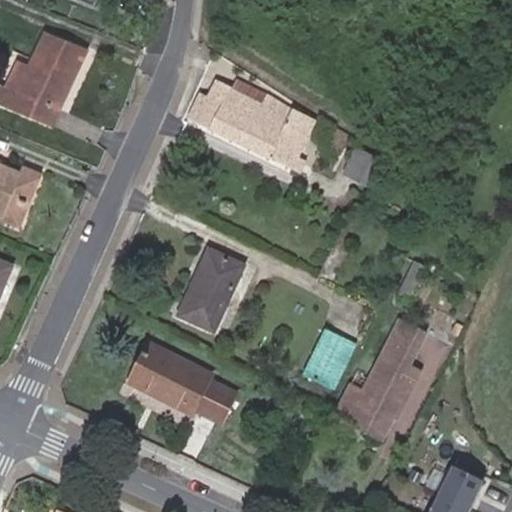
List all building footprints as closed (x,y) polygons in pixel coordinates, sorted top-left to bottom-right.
[(18,66),(6,94),(1,92),(0,92),(0,110),(50,133),(83,58),(41,39),(28,71),(18,66)] [(257,109),(261,102),(219,77),(214,86),(257,109)] [(239,148),(288,174),(311,130),(261,102),(257,109),(214,86),(206,102),(200,99),(190,120),(239,148)] [(346,159),(329,149),(324,158),(342,167),(346,159)] [(384,177),(362,165),(348,193),(369,205),(384,177)] [(0,224),(17,231),(28,203),(32,205),(42,181),(17,170),(15,176),(0,170),(0,224)] [(215,341),(247,271),(209,253),(177,322),(215,341)] [(412,310),(431,275),(415,267),(396,302),(412,310)] [(303,380),(323,390),(330,375),(344,344),(325,335),(303,380)] [(396,418),(401,421),(417,386),(408,382),(424,347),(397,335),(349,438),(379,451),(396,418)] [(330,375),(323,390),(332,394),(355,349),(344,344),(330,375)] [(209,378),(148,347),(128,387),(188,418),(190,413),(223,429),(238,400),(206,384),(209,378)] [(417,386),(401,421),(403,421),(418,386),(417,386)] [(302,424),(319,432),(326,418),(308,409),(302,424)] [(466,511),(483,478),(451,463),(427,511),(466,511)]
